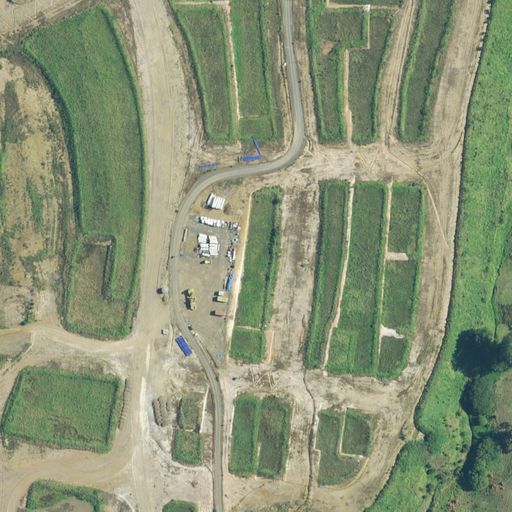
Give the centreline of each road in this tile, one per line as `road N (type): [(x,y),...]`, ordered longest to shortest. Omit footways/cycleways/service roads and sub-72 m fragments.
road 1 (unknown): [(488,0),(448,165),(432,341),(370,487),(340,501),(280,501),(8,441)]
road 2 (tertiary): [(148,0),(176,161),(156,511)]
road 3 (tertiary): [(139,511),(155,139),(130,0)]
road 4 (unknown): [(0,333),(410,400)]
road 5 (unknown): [(290,0),(310,156),(290,381)]
road 6 (unknown): [(26,337),(42,151),(37,111),(0,26)]
road 7 (unknown): [(448,165),(155,157)]
road 8 (residential): [(412,0),(392,65),(385,161)]
